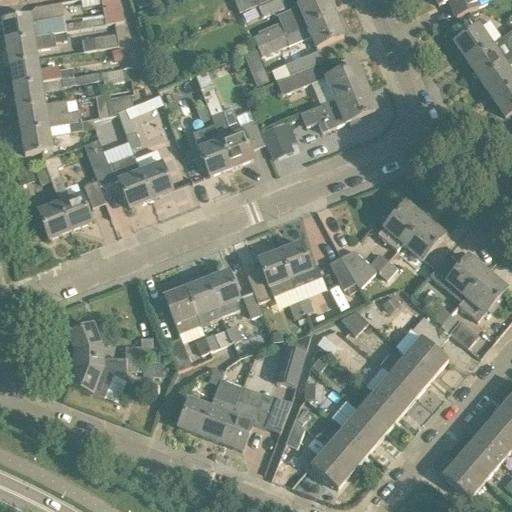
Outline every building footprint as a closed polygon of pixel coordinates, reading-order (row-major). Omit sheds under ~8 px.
[(102,7),(100,0),(94,0),(81,3),(82,10),(102,7)] [(114,27),(123,25),(118,3),(106,0),(100,0),(102,7),(104,21),(105,29),(106,29),(114,27)] [(151,6),(148,0),(134,0),(139,11),(151,6)] [(237,0),(233,1),(239,16),(275,0),(237,0)] [(296,33),(334,17),(326,0),(317,0),(298,8),(299,10),(288,14),(296,33)] [(434,0),(438,9),(448,5),(455,21),(479,10),(475,0),(434,0)] [(263,20),(284,11),(279,1),(259,10),(263,20)] [(296,33),(285,38),(258,50),(262,59),(274,54),(287,49),(287,51),(311,40),(316,51),(343,39),(334,17),(296,33)] [(6,46),(66,36),(64,27),(32,32),(29,18),(2,22),(6,46)] [(454,45),(467,65),(491,47),(486,39),(478,28),(454,45)] [(254,41),(258,50),(285,38),(282,29),(254,41)] [(511,33),(491,47),(467,65),(479,83),(511,60),(511,33)] [(66,36),(6,46),(9,68),(37,63),(35,54),(55,51),(55,46),(66,44),(66,36)] [(118,50),(116,37),(81,43),(83,56),(118,50)] [(127,49),(111,53),(114,65),(130,62),(127,49)] [(275,82),(276,84),(313,69),(322,65),(318,54),(265,76),(269,85),(275,82)] [(492,102),(511,88),(511,60),(479,83),(492,102)] [(13,91),(73,80),(72,72),(55,75),(54,71),(39,73),(37,63),(9,68),(13,91)] [(326,81),(336,104),(365,91),(360,80),(364,78),(360,69),(356,71),(355,68),(326,81)] [(319,83),(313,69),(276,84),(282,99),(319,83)] [(262,71),(250,76),(256,90),(268,85),(262,71)] [(124,84),(122,73),(102,76),(103,87),(124,84)] [(195,79),(200,93),(212,88),(207,75),(195,79)] [(98,77),(84,78),(85,87),(100,84),(98,77)] [(75,89),(85,87),(84,78),(73,80),(13,91),(17,113),(44,108),(42,96),(62,92),(62,91),(75,89)] [(505,121),(511,116),(511,88),(492,102),(505,121)] [(300,120),(304,130),(331,119),(336,130),(345,126),(346,127),(349,126),(350,129),(360,125),(358,122),(375,114),(365,91),(336,104),(315,114),(300,120)] [(205,109),(211,122),(213,129),(220,144),(231,172),(253,163),(249,155),(265,149),(255,125),(244,129),(238,127),(232,111),(222,115),(213,92),(201,96),(205,109)] [(130,99),(106,103),(108,120),(117,116),(126,113),(132,110),(130,99)] [(21,135),(59,129),(56,106),(44,108),(17,113),(21,135)] [(202,125),(211,122),(205,109),(197,112),(202,125)] [(126,140),(135,136),(126,113),(117,116),(126,140)] [(79,117),(67,119),(68,128),(81,125),(79,117)] [(25,159),(52,154),(50,140),(70,137),(70,136),(92,132),(90,124),(81,125),(68,128),(59,129),(21,135),(25,159)] [(231,172),(220,144),(213,129),(192,137),(209,180),(231,172)] [(288,148),(280,129),(262,137),(270,156),(288,148)] [(140,149),(135,136),(126,140),(131,153),(140,150),(140,149)] [(114,185),(108,169),(101,151),(86,157),(100,191),(114,185)] [(172,195),(156,154),(135,162),(150,203),(172,195)] [(45,171),(51,185),(59,207),(70,234),(92,226),(81,198),(69,203),(57,172),(62,169),(57,158),(42,164),(45,171)] [(135,162),(133,159),(108,169),(114,185),(118,183),(129,211),(150,203),(135,162)] [(15,173),(19,188),(34,183),(29,168),(15,173)] [(42,188),(51,185),(45,171),(36,175),(42,188)] [(92,213),(105,207),(96,185),(83,190),(92,213)] [(396,255),(403,248),(424,223),(405,206),(393,220),(390,218),(383,226),(386,228),(377,239),(396,255)] [(70,234),(59,207),(38,215),(48,243),(70,234)] [(424,223),(403,248),(396,255),(415,271),(422,264),(443,239),(441,237),(443,235),(436,228),(433,231),(424,223)] [(279,255),(290,283),(294,293),(321,282),(317,271),(311,273),(301,247),(279,255)] [(378,276),(387,266),(378,258),(368,268),(353,254),(341,261),(359,293),(377,275),(378,276)] [(294,293),(290,283),(279,255),(258,264),(268,291),(269,291),(273,301),(294,293)] [(460,269),(448,259),(429,280),(460,307),(486,276),(477,268),(479,265),(472,259),(469,262),(467,260),(460,269)] [(359,293),(341,261),(329,267),(343,294),(346,292),(349,298),(359,293)] [(387,266),(378,276),(387,284),(397,274),(387,266)] [(217,312),(221,321),(239,314),(235,305),(239,304),(228,275),(206,284),(217,312)] [(258,307),(269,303),(258,276),(247,281),(253,296),(258,307)] [(458,310),(477,326),(487,314),(490,316),(496,309),(494,307),(506,293),(486,276),(460,307),(458,310)] [(207,326),(221,321),(217,312),(206,284),(185,292),(196,320),(200,330),(201,332),(209,329),(207,326)] [(200,330),(196,320),(185,292),(164,300),(178,338),(200,330)] [(262,318),(258,307),(253,296),(242,300),(251,322),(262,318)] [(394,299),(382,308),(388,317),(400,308),(394,299)] [(298,305),(304,318),(314,314),(308,301),(298,305)] [(304,318),(298,305),(288,309),(294,323),(304,318)] [(431,322),(441,330),(451,319),(441,310),(431,322)] [(367,327),(359,321),(354,316),(341,324),(355,340),(367,327)] [(467,353),(478,340),(459,325),(451,319),(441,330),(467,353)] [(421,342),(405,360),(432,383),(448,364),(436,354),(447,342),(425,323),(414,335),(421,342)] [(75,363),(101,363),(101,353),(92,328),(69,337),(75,354),(75,363)] [(231,346),(232,346),(240,343),(235,329),(226,333),(231,346)] [(226,333),(213,338),(218,351),(231,346),(226,333)] [(274,345),(284,345),(283,336),(274,337),(274,345)] [(218,351),(213,338),(204,341),(209,355),(218,351)] [(309,341),(307,339),(286,346),(285,351),(305,356),(309,341)] [(331,359),(338,351),(323,339),(317,348),(331,359)] [(209,355),(204,341),(195,345),(201,358),(209,355)] [(141,343),(140,351),(125,352),(125,363),(126,363),(140,363),(140,362),(152,362),(152,343),(141,343)] [(166,348),(177,376),(191,371),(180,343),(166,348)] [(274,386),(296,392),(305,356),(285,351),(283,351),(274,386)] [(432,383),(405,360),(398,368),(388,359),(379,370),(389,378),(416,401),(432,383)] [(320,379),(328,370),(319,362),(311,371),(320,379)] [(126,380),(126,375),(126,363),(125,363),(101,363),(75,363),(75,373),(69,389),(104,403),(113,380),(126,380)] [(140,376),(140,363),(126,363),(126,375),(131,375),(131,376),(140,376)] [(161,379),(161,367),(145,367),(145,379),(161,379)] [(223,376),(214,372),(209,386),(218,389),(223,376)] [(416,401),(389,378),(374,397),(400,420),(416,401)] [(200,439),(220,447),(236,407),(237,403),(242,390),(221,382),(214,399),(210,412),(200,439)] [(314,387),(305,387),(303,387),(303,403),(314,403),(314,387)] [(385,438),(400,420),(374,397),(358,415),(385,438)] [(242,455),(253,428),(279,438),(291,407),(264,398),(259,411),(237,403),(236,407),(220,447),(242,455)] [(178,431),(200,439),(210,412),(188,403),(178,431)] [(333,421),(340,426),(353,411),(346,405),(333,421)] [(511,412),(505,407),(490,425),(511,443),(511,412)] [(358,415),(342,433),(369,456),(385,438),(358,415)] [(295,424),(301,428),(306,423),(300,418),(295,424)] [(294,424),(285,448),(297,453),(304,433),(294,424)] [(474,443),(501,466),(511,453),(511,443),(490,425),(474,443)] [(342,433),(326,452),(353,475),(369,456),(342,433)] [(458,462),(485,485),(501,466),(474,443),(458,462)] [(337,493),(353,475),(326,452),(311,470),(337,493)] [(469,503),(485,485),(458,462),(442,480),(469,503)]
